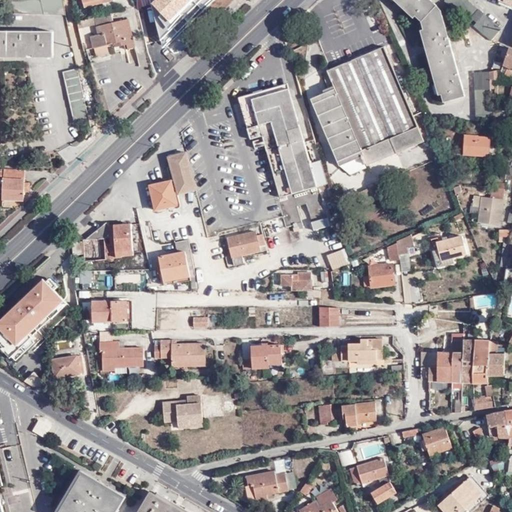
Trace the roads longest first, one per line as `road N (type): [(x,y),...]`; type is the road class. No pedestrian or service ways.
road 1 (primary): [(0,281),(296,0)]
road 2 (primary): [(271,0),(0,259)]
road 3 (residential): [(181,479),(329,440),(511,406)]
road 4 (tertiary): [(181,479),(0,378)]
